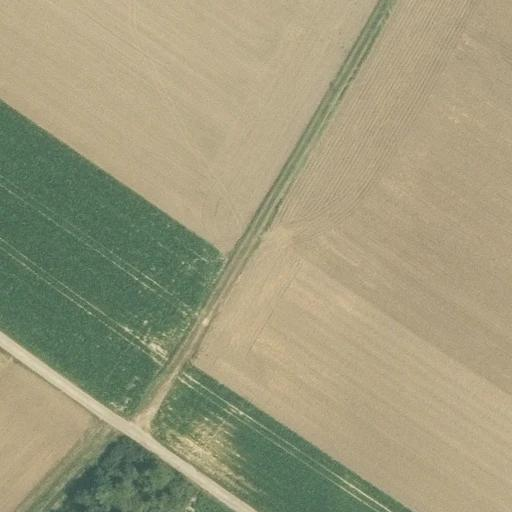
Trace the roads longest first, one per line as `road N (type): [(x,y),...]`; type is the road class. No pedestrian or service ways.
road 1 (track): [(404,0),(144,449)]
road 2 (track): [(0,336),(234,511)]
